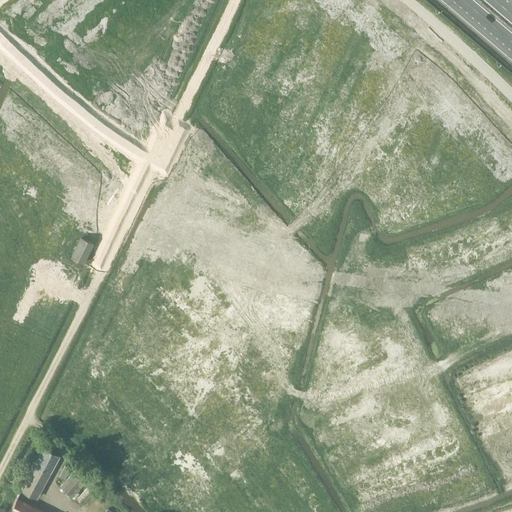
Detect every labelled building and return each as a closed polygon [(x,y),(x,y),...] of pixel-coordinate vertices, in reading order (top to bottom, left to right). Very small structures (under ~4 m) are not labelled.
[(83,262),(93,243),(81,237),(72,257),(83,262)] [(36,497),(58,456),(44,448),(22,489),(36,497)] [(71,468),(66,466),(65,465),(60,476),(65,479),(71,468)] [(79,505),(96,487),(77,468),(60,486),(79,505)] [(45,511),(17,497),(9,511),(45,511)]
